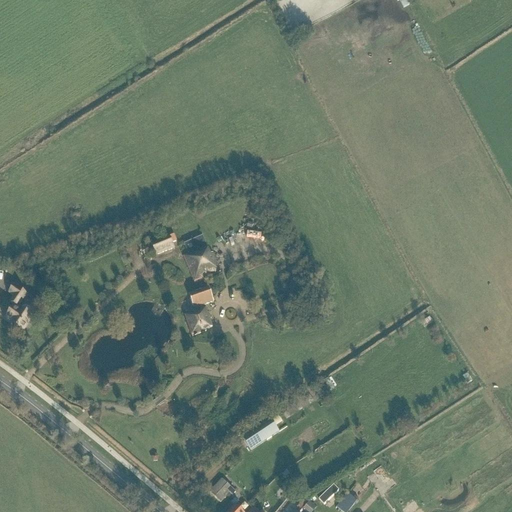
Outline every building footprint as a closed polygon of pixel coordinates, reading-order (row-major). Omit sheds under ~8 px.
[(188,255),(189,257),(207,249),(202,237),(184,245),(188,255)] [(170,239),(151,246),(156,258),(174,251),(170,239)] [(208,249),(207,249),(189,257),(188,255),(183,258),(194,284),(221,273),(213,255),(211,255),(208,249)] [(22,290),(27,283),(12,273),(7,280),(22,290)] [(15,306),(6,319),(12,324),(11,325),(13,326),(13,328),(18,332),(21,332),(23,333),(32,319),(32,318),(31,318),(33,314),(33,312),(26,307),(23,308),(21,311),(17,308),(26,296),(14,287),(9,294),(15,298),(11,304),(15,306)] [(198,311),(184,316),(192,338),(213,329),(206,308),(201,310),(201,308),(213,303),(209,288),(188,296),(193,309),(197,307),(198,311)] [(62,310),(54,317),(65,328),(72,321),(62,310)] [(242,439),(251,452),(279,433),(270,420),(242,439)] [(222,480),(210,494),(220,504),(229,494),(232,497),(235,493),(222,480)] [(347,494),(336,508),(340,511),(349,511),(358,502),(347,494)]
